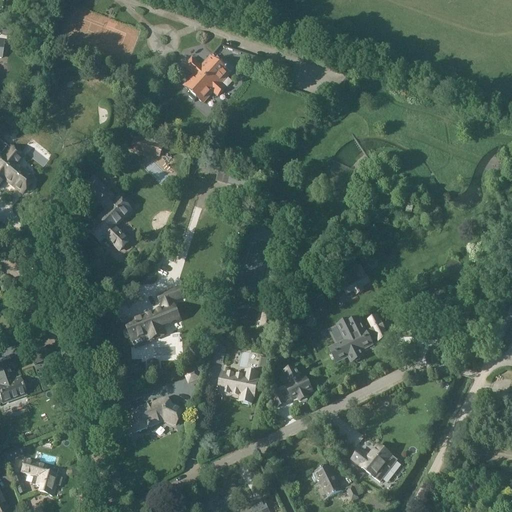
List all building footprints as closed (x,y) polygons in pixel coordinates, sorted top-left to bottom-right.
[(46,21),(44,29),(52,31),(54,24),(46,21)] [(48,33),(44,43),(50,46),(54,36),(48,33)] [(201,67),(192,58),(183,67),(193,76),(183,87),(189,92),(186,95),(194,102),(197,99),(203,105),(213,94),(217,98),(225,89),(221,85),(230,75),(210,57),(201,67)] [(285,68),(254,57),(250,66),(282,77),(285,68)] [(2,142),(12,122),(0,114),(0,155),(1,156),(0,157),(0,185),(4,180),(22,194),(25,191),(28,191),(32,187),(31,184),(34,181),(14,165),(20,157),(2,142)] [(131,150),(159,158),(162,147),(134,139),(131,150)] [(112,167),(124,155),(117,148),(105,160),(112,167)] [(218,170),(216,183),(250,191),(252,179),(231,174),(231,173),(218,170)] [(93,179),(88,184),(84,188),(107,211),(87,231),(99,243),(105,237),(119,251),(128,242),(114,228),(130,211),(119,200),(116,202),(93,179)] [(370,285),(361,266),(353,271),(355,276),(354,276),(355,279),(346,283),(347,285),(342,288),(346,295),(354,291),(356,295),(365,292),(363,288),(370,285)] [(175,301),(172,292),(157,298),(160,307),(175,301)] [(263,312),(259,331),(271,335),(276,315),(263,312)] [(125,325),(126,330),(125,332),(126,336),(128,337),(129,337),(132,343),(147,337),(149,342),(164,336),(155,313),(125,325)] [(358,317),(350,321),(349,319),(336,326),(343,341),(342,341),(346,350),(342,352),(345,358),(349,356),(350,356),(372,345),(371,345),(376,342),(370,329),(365,332),(358,317)] [(213,363),(223,365),(226,350),(215,348),(213,363)] [(0,351),(0,360),(11,356),(9,349),(0,351)] [(261,359),(259,368),(266,370),(268,360),(261,359)] [(299,389),(305,387),(301,375),(295,377),(290,361),(282,364),(287,380),(281,382),(285,394),(291,392),(292,397),(301,394),(299,389)] [(11,377),(6,362),(0,364),(0,400),(1,404),(25,396),(19,379),(13,381),(11,377)] [(159,362),(146,362),(147,377),(159,377),(159,362)] [(189,384),(192,383),(197,381),(200,379),(197,370),(185,375),(189,384)] [(221,377),(218,388),(221,389),(221,391),(220,395),(240,399),(239,403),(250,405),(251,400),(253,401),(256,381),(255,381),(256,375),(254,374),(247,372),(247,373),(245,373),(244,379),(224,375),(223,377),(221,377)] [(271,396),(277,408),(284,404),(279,392),(271,396)] [(144,403),(141,393),(130,397),(133,407),(144,403)] [(496,407),(511,409),(511,396),(498,395),(496,407)] [(175,428),(181,411),(171,407),(166,396),(123,414),(132,436),(162,423),(175,428)] [(22,446),(3,453),(7,463),(25,456),(22,446)] [(397,462),(378,447),(369,458),(360,450),(352,460),(361,467),(361,468),(380,483),(397,462)] [(40,487),(39,494),(52,497),(55,487),(56,488),(59,478),(44,474),(46,468),(23,461),(20,473),(31,476),(31,475),(33,476),(31,485),(40,487)] [(327,500),(342,492),(329,466),(314,473),(327,500)] [(70,470),(72,477),(84,474),(82,467),(70,470)] [(23,487),(16,468),(8,471),(15,490),(23,487)] [(256,472),(250,475),(257,489),(263,486),(256,472)] [(358,485),(352,488),(352,486),(345,490),(351,502),(358,499),(357,497),(363,495),(358,485)] [(0,511),(8,511),(0,494),(0,511)] [(268,511),(262,499),(237,511),(236,511),(268,511)]
